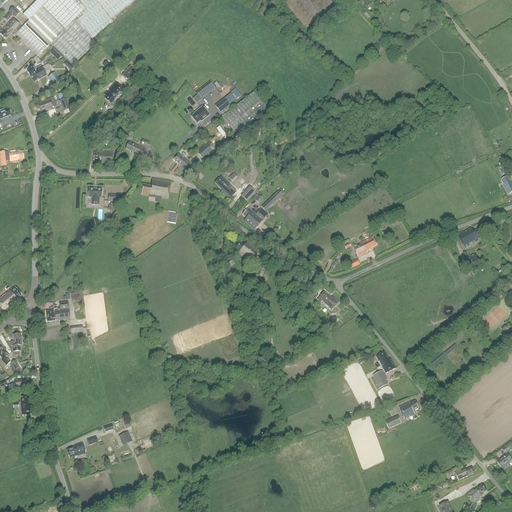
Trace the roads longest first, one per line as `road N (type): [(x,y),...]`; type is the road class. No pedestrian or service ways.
road 1 (unclassified): [(336,284),(237,226),(188,183),(57,170)]
road 2 (unclassified): [(511,503),(336,284)]
road 3 (unclassified): [(511,207),(336,284)]
road 4 (unclassified): [(71,511),(46,427),(32,326)]
